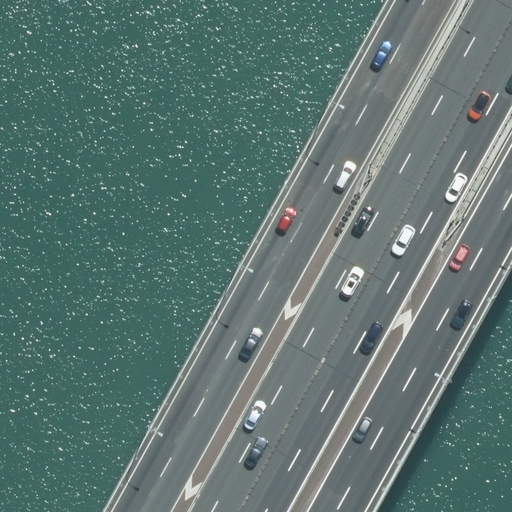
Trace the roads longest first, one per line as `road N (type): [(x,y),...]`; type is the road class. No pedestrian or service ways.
road 1 (motorway): [(141,511),(424,0)]
road 2 (motorway): [(238,511),(511,17)]
road 3 (motorway): [(511,188),(332,511)]
